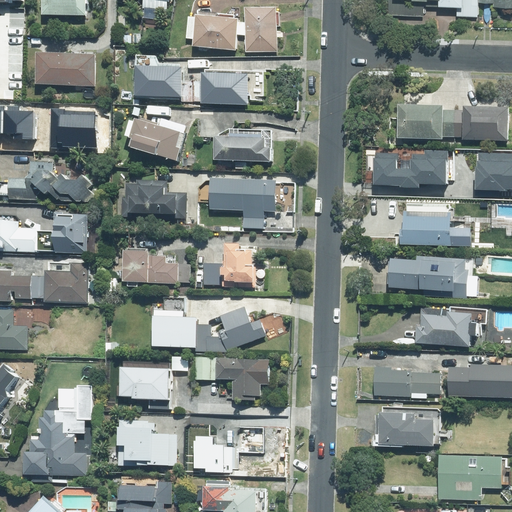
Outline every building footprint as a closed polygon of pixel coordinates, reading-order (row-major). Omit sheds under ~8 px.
[(87,0),(44,0),(44,15),(88,16),(87,0)] [(170,0),(146,0),(145,9),(169,13),(170,0)] [(390,0),(390,14),(424,15),(424,5),(459,6),(458,13),(479,13),(479,0),(390,0)] [(278,8),(247,8),(247,53),(279,52),(278,8)] [(127,17),(116,16),(115,27),(125,28),(127,17)] [(241,19),(198,16),(198,18),(189,17),(187,40),(196,41),(196,47),(238,51),(241,19)] [(98,55),(39,53),(38,85),(97,87),(98,55)] [(185,68),(140,66),(138,97),(184,99),(185,68)] [(252,75),(205,73),(204,104),(251,106),(252,75)] [(446,107),(401,105),(400,139),(445,141),(446,107)] [(15,140),(37,140),(38,112),(19,111),(19,108),(6,107),(5,133),(16,134),(15,140)] [(511,109),(466,107),(465,141),(510,142),(511,109)] [(51,108),(49,146),(96,149),(98,110),(51,108)] [(187,132),(139,118),(130,148),(179,162),(187,132)] [(272,162),(274,131),(225,129),(225,133),(217,133),(217,160),(272,162)] [(376,152),(375,184),(418,186),(418,183),(448,184),(449,150),(423,149),(423,153),(413,152),(412,171),(398,170),(398,152),(376,152)] [(511,153),(477,152),(475,191),(507,192),(508,189),(511,189),(511,153)] [(103,161),(89,160),(89,172),(102,173),(103,161)] [(30,180),(13,179),(13,182),(1,182),(1,196),(12,196),(12,200),(89,202),(96,195),(90,190),(94,184),(84,176),(79,181),(61,180),(54,174),(55,163),(35,163),(34,173),(30,173),(30,180)] [(279,181),(213,179),(212,209),(245,211),(244,228),(265,229),(265,211),(277,212),(279,181)] [(138,185),(125,184),(124,215),(188,218),(189,193),(169,193),(170,182),(138,181),(138,185)] [(454,206),(407,205),(407,231),(404,231),(404,245),(475,247),(475,229),(453,229),(454,206)] [(88,255),(89,215),(58,214),(58,232),(40,232),(39,253),(88,255)] [(20,220),(0,219),(0,251),(38,253),(39,229),(20,228),(20,220)] [(255,245),(226,244),(226,263),(223,262),(222,287),(257,288),(257,268),(254,268),(255,245)] [(168,253),(127,251),(126,281),(180,283),(181,264),(168,264),(168,253)] [(419,261),(393,260),(391,288),(425,290),(425,296),(467,298),(469,260),(419,257),(419,261)] [(89,304),(91,263),(48,262),(47,303),(89,304)] [(14,272),(0,271),(0,302),(13,303),(13,299),(33,299),(34,277),(13,276),(14,272)] [(158,309),(158,327),(152,327),(151,348),(197,350),(197,352),(229,353),(229,351),(268,336),(262,321),(254,324),(247,307),(222,317),(227,329),(221,331),(224,338),(213,337),(213,326),(199,326),(199,318),(187,317),(188,299),(167,298),(166,309),(158,309)] [(451,310),(422,309),(421,324),(418,324),(416,345),(472,349),(474,329),(481,330),(483,310),(451,308),(451,310)] [(0,349),(29,351),(30,328),(15,327),(16,310),(0,309),(0,349)] [(190,357),(175,357),(174,371),(190,372),(190,357)] [(272,359),(198,358),(197,379),(234,380),(234,400),(262,401),(262,384),(272,385),(272,359)] [(449,367),(447,395),(511,398),(511,366),(470,364),(470,368),(449,367)] [(0,421),(4,416),(0,413),(0,409),(10,398),(5,394),(19,378),(12,373),(14,370),(7,365),(1,372),(2,374),(0,376),(0,421)] [(171,369),(124,368),(124,400),(151,400),(150,409),(171,409),(171,369)] [(377,368),(376,395),(412,397),(412,393),(442,394),(442,374),(413,373),(413,369),(377,368)] [(27,453),(26,475),(87,476),(87,454),(76,453),(77,435),(86,435),(86,421),(94,421),(94,387),(78,387),(78,390),(61,389),(61,411),(46,411),(46,417),(42,417),(41,437),(33,437),(32,453),(27,453)] [(442,448),(443,410),(383,408),(382,416),(377,416),(376,445),(442,448)] [(157,421),(121,420),(120,466),(176,467),(177,436),(157,435),(157,421)] [(263,426),(239,426),(238,449),(235,449),(234,460),(246,460),(246,471),(263,472),(263,426)] [(223,441),(202,441),(202,461),(223,461),(223,441)] [(504,457),(441,455),(439,498),(481,500),(481,488),(502,489),(504,457)] [(172,505),(172,483),(148,483),(148,487),(120,486),(120,510),(129,510),(129,511),(167,511),(168,505),(172,505)] [(267,511),(268,488),(228,488),(227,511),(267,511)] [(59,511),(46,500),(34,511),(59,511)]
